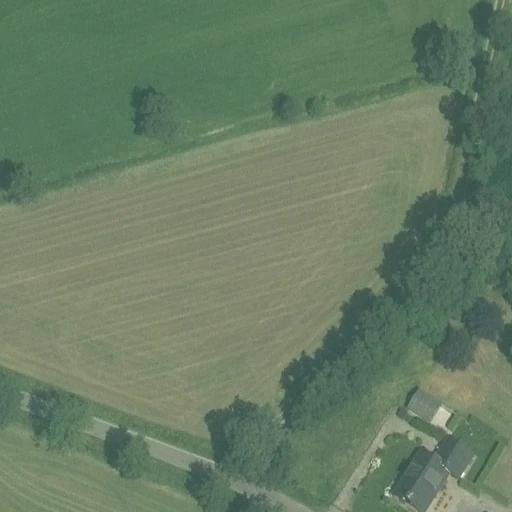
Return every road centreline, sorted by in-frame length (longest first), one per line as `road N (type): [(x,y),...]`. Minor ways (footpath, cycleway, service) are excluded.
road 1 (track): [(220,478),(262,414),(371,334),(419,270),(453,208),(499,0)]
road 2 (unclassified): [(284,511),(220,478),(0,397)]
